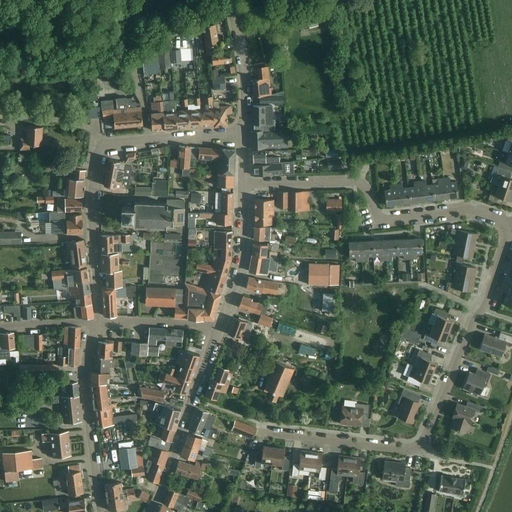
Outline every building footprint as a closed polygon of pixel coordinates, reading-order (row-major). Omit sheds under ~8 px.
[(297,29),(309,27),(309,26),(317,25),(316,15),(317,15),(316,7),(305,9),(305,7),(293,10),(297,29)] [(202,25),(206,46),(214,44),(218,44),(215,23),(202,25)] [(197,57),(203,56),(201,36),(195,37),(197,57)] [(216,53),(214,44),(206,46),(207,55),(211,55),(213,64),(231,61),(229,51),(216,53)] [(158,51),(160,68),(170,68),(168,45),(158,51)] [(191,48),(171,50),(172,62),(186,61),(185,59),(192,59),(191,48)] [(156,52),(142,60),(144,75),(156,73),(159,73),(156,52)] [(258,79),(251,79),(253,96),(257,96),(271,94),(270,89),(272,88),(272,86),(270,86),(268,66),(257,67),(258,79)] [(225,87),(223,76),(211,78),(213,89),(225,87)] [(347,97),(357,95),(354,80),(344,82),(347,97)] [(271,94),(257,96),(257,102),(259,102),(259,103),(283,102),(283,90),(271,94)] [(169,100),(162,101),(161,101),(164,130),(177,129),(177,128),(175,113),(174,112),(175,111),(173,92),(169,92),(169,100)] [(164,130),(161,101),(161,94),(155,95),(155,96),(153,97),(153,102),(151,102),(152,114),(148,114),(148,122),(151,122),(152,130),(164,129),(164,130)] [(214,124),(213,108),(212,96),(204,97),(205,108),(200,109),(201,126),(210,125),(214,124)] [(142,125),(140,107),(136,107),(136,102),(131,102),(131,98),(125,99),(125,98),(116,99),(116,100),(101,101),(102,118),(113,117),(114,128),(142,125)] [(271,105),(252,106),(253,130),(261,130),(262,132),(269,132),(272,132),(271,105)] [(213,109),(213,108),(214,124),(214,126),(227,125),(226,114),(231,113),(231,106),(219,107),(219,109),(213,109)] [(201,126),(200,109),(187,110),(189,127),(201,126)] [(189,127),(187,110),(175,111),(174,112),(175,113),(177,128),(189,127)] [(41,145),(42,127),(28,126),(27,138),(21,138),(20,149),(29,149),(30,144),(41,145)] [(287,131),(272,132),(269,132),(262,132),(261,130),(253,130),(251,130),(251,149),(288,148),(287,131)] [(172,160),(172,166),(182,167),(182,175),(188,176),(189,160),(190,146),(179,146),(178,160),(172,160)] [(190,146),(189,160),(198,161),(198,159),(216,160),(215,172),(216,172),(216,173),(218,173),(218,172),(233,173),(234,149),(199,147),(191,146),(190,146)] [(449,146),(439,147),(440,156),(443,155),(444,156),(450,155),(450,156),(457,155),(456,146),(449,147),(449,146)] [(162,147),(152,149),(153,155),(163,153),(162,147)] [(265,151),(252,151),(252,163),(270,162),(279,162),(279,157),(266,158),(265,151)] [(511,153),(508,152),(504,162),(500,161),(497,167),(499,167),(511,172),(511,171),(511,153)] [(462,157),(459,168),(466,170),(469,159),(462,157)] [(327,168),(340,167),(339,158),(326,159),(327,168)] [(106,173),(104,185),(120,188),(120,187),(128,188),(132,166),(124,165),(125,163),(119,162),(109,160),(107,168),(106,173)] [(281,162),(279,162),(270,162),(270,164),(252,165),(253,174),(281,173),(281,162)] [(511,178),(510,178),(511,172),(499,167),(495,178),(492,177),(490,183),(494,184),(511,189),(511,178)] [(84,187),(85,171),(72,170),(72,180),(67,179),(66,189),(64,189),(63,191),(52,191),(52,196),(53,196),(66,196),(66,195),(83,196),(83,191),(84,191),(84,187)] [(217,176),(217,186),(232,187),(233,173),(218,172),(218,173),(217,176)] [(449,178),(443,179),(445,197),(457,196),(456,182),(450,182),(449,178)] [(445,197),(443,179),(437,179),(437,184),(432,184),(433,199),(445,197)] [(155,180),(155,196),(167,196),(168,181),(155,180)] [(433,199),(432,184),(426,185),(425,181),(419,182),(421,200),(433,199)] [(421,200),(419,182),(413,182),(414,187),(408,187),(410,202),(421,200)] [(398,203),(396,184),(389,185),(390,189),(384,190),(385,204),(398,203)] [(410,202),(408,187),(402,188),(401,184),(396,184),(398,203),(410,202)] [(510,201),(511,194),(511,189),(494,184),(498,185),(496,191),(491,190),(488,200),(501,204),(503,198),(510,201)] [(288,192),(277,192),(278,207),(288,207),(288,210),(302,210),(302,191),(288,191),(288,192)] [(215,192),(215,213),(232,213),(233,193),(215,192)] [(191,193),(191,202),(198,202),(199,194),(191,193)] [(324,206),(340,206),(340,194),(324,195),(324,206)] [(82,210),(82,197),(57,198),(58,211),(49,211),(65,211),(72,211),(72,210),(82,210)] [(167,200),(166,204),(134,202),(133,208),(122,207),(121,220),(133,220),(133,226),(177,228),(177,224),(183,224),(184,208),(184,200),(167,200)] [(272,200),(254,200),(254,224),(270,224),(270,211),(272,211),(272,200)] [(81,219),(81,214),(72,214),(72,211),(65,211),(49,211),(49,222),(52,222),(53,233),(67,233),(83,232),(82,219),(81,219)] [(188,213),(188,217),(199,217),(216,218),(216,223),(232,224),(232,213),(215,213),(199,213),(188,213)] [(196,236),(197,225),(187,224),(186,236),(196,236)] [(273,227),(254,226),(253,239),(270,239),(270,229),(273,229),(273,227)] [(338,230),(330,229),(330,239),(337,239),(338,230)] [(458,230),(455,242),(475,246),(477,234),(458,230)] [(9,231),(0,231),(0,244),(9,244),(9,231)] [(231,248),(232,232),(214,231),(214,248),(231,248)] [(129,235),(101,236),(101,252),(121,251),(120,242),(129,242),(129,235)] [(86,265),(83,239),(67,241),(68,255),(70,254),(71,267),(86,265)] [(420,239),(408,240),(409,259),(415,259),(415,254),(421,254),(420,239)] [(397,255),(396,240),(384,241),(385,260),(391,259),(392,255),(397,255)] [(409,259),(408,240),(396,240),(397,255),(403,255),(403,259),(409,259)] [(373,256),(373,241),(361,242),(362,261),(367,260),(367,256),(373,256)] [(385,260),(384,241),(373,241),(373,256),(379,256),(379,260),(385,260)] [(362,261),(361,242),(348,243),(349,257),(355,257),(355,261),(362,261)] [(472,258),(475,246),(455,242),(453,254),(457,255),(456,260),(463,261),(463,256),(472,258)] [(267,244),(252,243),(251,255),(266,257),(267,249),(277,250),(278,244),(267,243),(267,244)] [(193,270),(208,274),(209,271),(226,277),(231,259),(231,248),(214,248),(213,258),(210,265),(186,262),(186,269),(193,270)] [(118,254),(101,255),(102,271),(105,271),(106,287),(115,287),(120,286),(125,285),(125,279),(122,279),(121,271),(118,271),(118,254)] [(269,258),(266,257),(251,255),(249,271),(266,273),(267,270),(273,271),(274,267),(276,267),(277,259),(271,258),(271,257),(269,256),(269,258)] [(462,265),(463,261),(456,260),(455,264),(457,264),(455,276),(474,280),(477,268),(462,265)] [(308,263),(308,284),(328,285),(329,264),(308,263)] [(89,281),(87,267),(52,271),(53,278),(54,278),(55,284),(54,284),(54,289),(63,288),(63,289),(66,289),(66,287),(77,286),(76,282),(89,281)] [(221,293),(226,277),(209,271),(208,274),(203,288),(221,293)] [(472,292),(474,280),(455,276),(453,289),(472,292)] [(277,284),(248,277),(246,289),(261,292),(261,291),(276,294),(277,284)] [(90,292),(89,281),(76,282),(77,286),(66,287),(66,289),(63,289),(64,293),(70,292),(71,299),(75,298),(80,298),(80,293),(90,292)] [(214,319),(221,293),(203,288),(185,283),(183,307),(186,307),(185,318),(214,319)] [(116,316),(115,297),(126,297),(125,285),(120,286),(115,287),(106,287),(102,287),(104,316),(116,316)] [(146,287),(145,304),(175,306),(175,307),(179,306),(180,288),(146,287)] [(91,304),(90,292),(80,293),(80,298),(75,298),(76,306),(91,304)] [(511,295),(506,294),(503,303),(511,306),(511,295)] [(243,295),(238,307),(259,313),(260,314),(261,313),(264,314),(268,305),(263,304),(251,300),(252,298),(243,295)] [(278,304),(279,298),(267,296),(266,301),(278,304)] [(420,298),(417,307),(422,309),(425,300),(420,298)] [(93,317),(91,304),(76,306),(76,307),(73,307),(75,318),(93,317)] [(4,307),(4,313),(14,312),(14,316),(20,315),(19,306),(4,307)] [(22,307),(23,319),(31,319),(30,306),(22,307)] [(186,307),(183,307),(179,306),(175,307),(175,317),(185,318),(186,307)] [(432,313),(428,323),(433,325),(449,331),(453,321),(446,319),(448,313),(435,308),(433,314),(432,313)] [(260,314),(257,322),(269,326),(272,318),(264,314),(261,313),(260,314)] [(247,322),(234,317),(228,333),(246,340),(249,332),(245,330),(247,322)] [(327,324),(319,322),(317,331),(325,333),(327,324)] [(425,333),(423,339),(436,344),(438,339),(445,341),(449,331),(433,325),(429,335),(425,333)] [(79,348),(80,327),(71,326),(64,327),(63,347),(79,348)] [(182,340),(183,330),(150,327),(149,343),(157,344),(157,338),(166,339),(166,344),(174,345),(174,339),(182,340)] [(408,327),(405,335),(415,338),(417,329),(408,327)] [(485,334),(479,349),(501,356),(506,341),(511,343),(511,335),(500,332),(498,338),(485,334)] [(14,347),(13,333),(0,333),(0,357),(10,357),(9,348),(14,347)] [(19,350),(42,349),(41,334),(18,335),(19,350)] [(121,352),(121,341),(104,340),(104,341),(98,341),(97,356),(117,358),(118,358),(118,355),(114,355),(114,356),(112,356),(112,351),(121,352)] [(148,344),(148,343),(132,341),(131,354),(147,355),(148,344)] [(78,366),(79,348),(63,347),(58,347),(57,365),(78,366)] [(419,349),(417,355),(421,357),(417,367),(432,373),(436,363),(430,360),(432,355),(419,349)] [(200,356),(199,356),(186,351),(181,350),(176,363),(181,364),(179,370),(169,366),(167,372),(191,381),(200,356)] [(114,368),(117,358),(97,356),(94,356),(93,372),(91,372),(91,383),(110,384),(110,383),(107,384),(107,378),(109,378),(110,372),(109,372),(110,367),(114,368)] [(293,369),(276,362),(264,389),(271,392),(268,398),(275,401),(278,394),(281,396),(293,369)] [(409,375),(407,381),(420,386),(422,380),(428,383),(432,373),(417,367),(413,365),(409,375)] [(228,385),(224,383),(229,370),(219,366),(214,379),(211,378),(205,394),(215,399),(219,390),(225,392),(228,385)] [(469,392),(468,393),(476,396),(477,395),(476,395),(477,394),(479,395),(483,386),(485,387),(490,374),(477,368),(475,374),(469,372),(468,376),(465,383),(463,388),(470,391),(469,392)] [(186,394),(191,381),(167,372),(166,373),(161,371),(158,379),(174,385),(173,389),(186,394)] [(81,421),(77,382),(61,384),(62,397),(56,397),(56,402),(62,401),(64,423),(81,421)] [(110,388),(110,384),(91,383),(93,399),(110,398),(110,396),(109,388),(110,388)] [(162,401),(164,391),(139,386),(141,393),(142,397),(162,401)] [(398,402),(402,404),(397,416),(413,423),(420,403),(418,402),(420,395),(403,388),(398,402)] [(111,404),(110,398),(93,399),(94,408),(116,405),(116,403),(111,404)] [(342,406),(340,423),(361,425),(361,419),(367,419),(369,404),(356,403),(356,401),(344,400),(344,406),(342,406)] [(465,432),(468,422),(470,423),(475,410),(480,412),(482,406),(467,401),(465,406),(457,403),(452,417),(456,418),(452,428),(465,432)] [(175,429),(181,410),(164,405),(155,402),(153,410),(156,411),(157,408),(163,410),(158,424),(175,429)] [(116,406),(116,405),(94,408),(97,427),(114,424),(119,423),(123,422),(125,422),(137,420),(143,419),(142,413),(113,417),(111,406),(116,406)] [(208,412),(198,408),(189,430),(209,438),(212,430),(210,429),(215,416),(208,414),(208,412)] [(137,420),(125,422),(127,436),(139,435),(137,420)] [(252,438),(256,428),(256,427),(235,420),(232,430),(252,438)] [(171,441),(175,429),(158,424),(159,424),(155,436),(161,438),(160,438),(171,441)] [(51,441),(53,457),(71,455),(68,430),(42,433),(43,442),(51,441)] [(188,433),(185,444),(198,448),(203,451),(205,446),(207,440),(201,438),(188,433)] [(150,437),(148,444),(153,446),(168,451),(170,443),(150,437)] [(185,444),(181,455),(194,460),(198,448),(185,444)] [(140,446),(118,449),(121,471),(132,469),(133,476),(144,474),(140,446)] [(169,451),(168,451),(153,446),(145,466),(148,467),(146,472),(150,473),(147,480),(157,483),(169,451)] [(272,463),(274,447),(263,446),(262,453),(256,452),(255,466),(261,467),(261,462),(272,463)] [(284,448),(274,447),(272,463),(282,465),(282,469),(288,470),(290,456),(284,455),(284,448)] [(31,450),(2,453),(4,471),(28,469),(42,467),(41,459),(32,460),(31,450)] [(309,470),(311,452),(301,450),(299,464),(293,463),(292,475),(298,476),(299,469),(309,470)] [(322,453),(311,452),(309,470),(319,472),(319,478),(325,479),(326,467),(321,467),(322,453)] [(347,475),(350,456),(339,455),(337,469),(331,468),(330,480),(341,481),(341,474),(347,475)] [(360,458),(350,456),(347,475),(353,476),(352,483),(363,484),(364,472),(359,471),(360,458)] [(195,465),(179,460),(175,473),(197,478),(201,469),(211,469),(211,463),(202,463),(196,462),(195,465)] [(405,463),(384,461),(382,479),(396,480),(395,486),(409,487),(411,468),(405,467),(405,463)] [(53,480),(54,485),(71,483),(82,482),(80,470),(79,464),(68,466),(69,472),(65,472),(66,480),(64,480),(64,479),(53,480)] [(28,469),(4,471),(5,481),(10,481),(19,480),(19,475),(29,474),(28,469)] [(439,490),(462,494),(463,494),(465,479),(442,475),(441,475),(438,490),(439,490)] [(83,493),(82,482),(71,483),(54,485),(59,485),(59,490),(68,489),(69,495),(83,493)] [(121,482),(104,484),(106,497),(134,493),(134,488),(122,490),(121,482)] [(169,488),(163,502),(182,511),(184,505),(186,506),(190,498),(169,488)] [(201,494),(189,489),(186,494),(199,500),(201,494)] [(308,490),(307,498),(323,501),(325,491),(318,490),(318,492),(308,490)] [(146,501),(150,495),(141,491),(138,497),(146,501)] [(424,508),(423,511),(432,511),(436,494),(426,492),(424,508)] [(135,498),(134,493),(106,497),(108,510),(124,508),(123,500),(135,498)] [(57,498),(42,500),(44,510),(58,508),(58,503),(57,498)] [(58,508),(68,507),(69,511),(85,511),(84,499),(58,503),(58,508)] [(198,501),(195,507),(201,509),(204,503),(198,501)]
